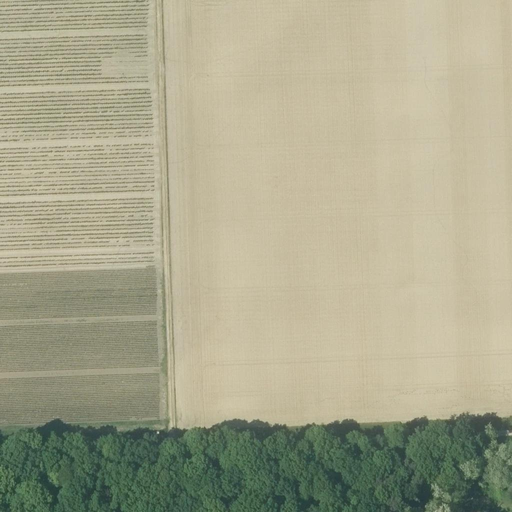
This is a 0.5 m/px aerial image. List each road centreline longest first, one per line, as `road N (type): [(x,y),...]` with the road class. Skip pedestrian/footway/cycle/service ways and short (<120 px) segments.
road 1 (track): [(0,453),(511,436)]
road 2 (track): [(171,447),(157,0)]
